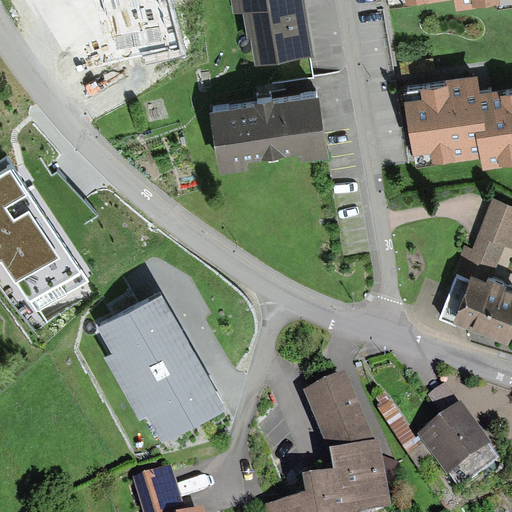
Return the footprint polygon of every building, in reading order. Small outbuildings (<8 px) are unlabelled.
[(186,56),(171,0),(102,0),(122,72),(186,56)] [(246,0),(254,46),(309,37),(303,0),(246,0)] [(476,78),(407,89),(418,152),(484,141),(486,153),(511,148),(511,82),(477,88),(476,78)] [(316,84),(209,102),(219,160),(326,142),(316,84)] [(90,277),(13,161),(0,169),(0,250),(40,310),(90,277)] [(511,261),(511,205),(494,200),(468,273),(455,268),(440,311),(506,334),(511,316),(511,281),(505,280),(511,261)] [(222,399),(159,293),(103,326),(166,432),(222,399)] [(303,500),(263,508),(263,511),(347,511),(347,509),(384,503),(374,445),(341,371),(300,388),(327,453),(331,473),(299,479),(303,500)] [(455,403),(416,436),(447,471),(486,439),(455,403)] [(179,511),(165,468),(130,479),(140,511),(203,511),(203,510),(195,511),(179,511)]
